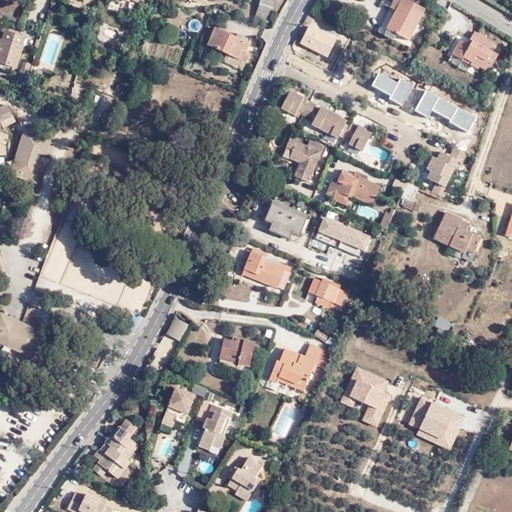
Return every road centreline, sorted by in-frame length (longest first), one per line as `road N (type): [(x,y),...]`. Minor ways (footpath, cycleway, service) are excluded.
road 1 (tertiary): [(22,511),(159,320),(304,0)]
road 2 (unknown): [(18,252),(61,159),(35,111),(0,92)]
road 3 (unknown): [(443,511),(511,374)]
